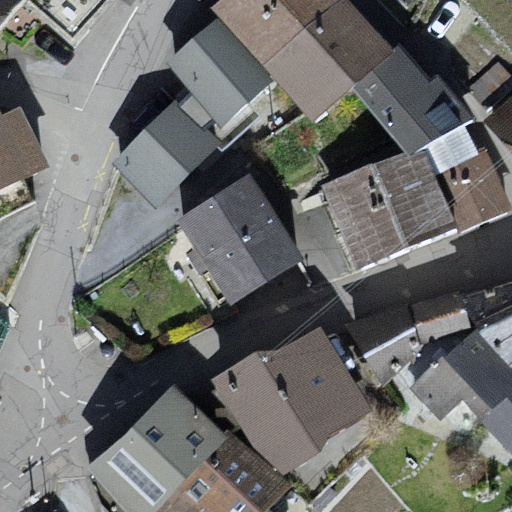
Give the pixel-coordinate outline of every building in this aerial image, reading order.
[(0,0),(0,47),(43,0),(0,0)] [(352,0),(241,0),(170,62),(227,129),(288,81),(315,123),(354,88),(396,50),(352,0)] [(396,50),(354,88),(406,153),(421,147),(464,123),(473,119),(438,74),(429,79),(402,46),(396,50)] [(175,99),(114,162),(158,205),(219,143),(175,99)] [(0,112),(0,189),(48,166),(21,106),(1,114),(0,112)] [(511,107),(492,125),(511,150),(511,107)] [(431,173),(478,152),(464,123),(421,147),(431,173)] [(406,153),(322,185),(353,266),(452,229),(431,173),(421,147),(406,153)] [(431,173),(452,229),(508,207),(485,149),(478,152),(431,173)] [(251,172),(178,219),(231,303),(305,257),(251,172)] [(511,280),(455,294),(478,330),(510,369),(511,367),(511,280)] [(478,330),(455,294),(409,305),(421,343),(478,330)] [(421,343),(409,305),(348,325),(380,387),(421,343)] [(321,325),(211,380),(280,474),(374,409),(321,325)] [(511,367),(510,369),(478,330),(409,384),(465,435),(483,422),(511,448),(511,367)] [(126,511),(155,511),(229,436),(175,383),(88,467),(126,511)] [(266,511),(269,509),(291,484),(280,474),(233,433),(229,436),(155,511),(266,511)]
